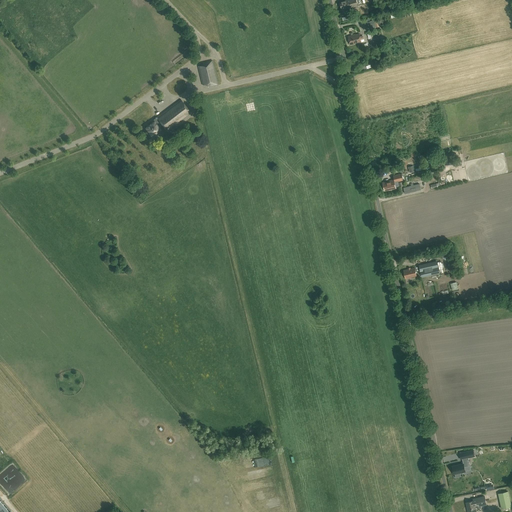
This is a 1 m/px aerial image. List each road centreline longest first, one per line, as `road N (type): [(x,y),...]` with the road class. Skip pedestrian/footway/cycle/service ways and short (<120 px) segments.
road 1 (unclassified): [(407,323),(330,0)]
road 2 (unclassified): [(451,511),(407,323)]
